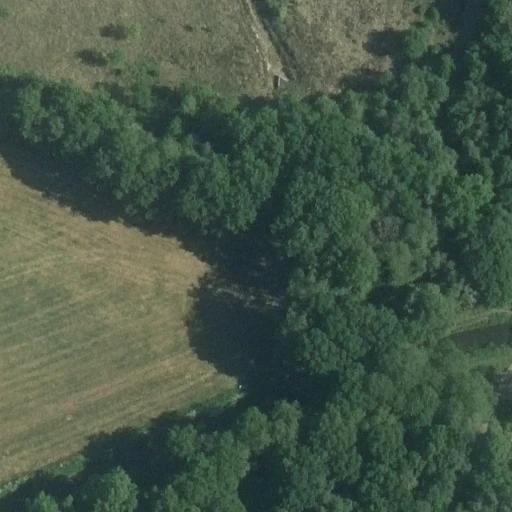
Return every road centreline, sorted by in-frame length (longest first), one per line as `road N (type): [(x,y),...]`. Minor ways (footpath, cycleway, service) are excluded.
road 1 (track): [(511,248),(443,158),(445,118),(484,0)]
road 2 (track): [(447,511),(478,435),(511,389)]
